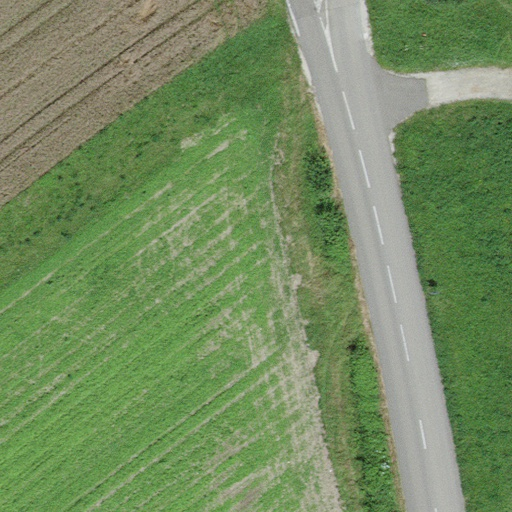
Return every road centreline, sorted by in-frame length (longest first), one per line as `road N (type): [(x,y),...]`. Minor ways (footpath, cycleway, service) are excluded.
road 1 (tertiary): [(337,45),(436,511)]
road 2 (track): [(351,114),(476,86),(511,95)]
